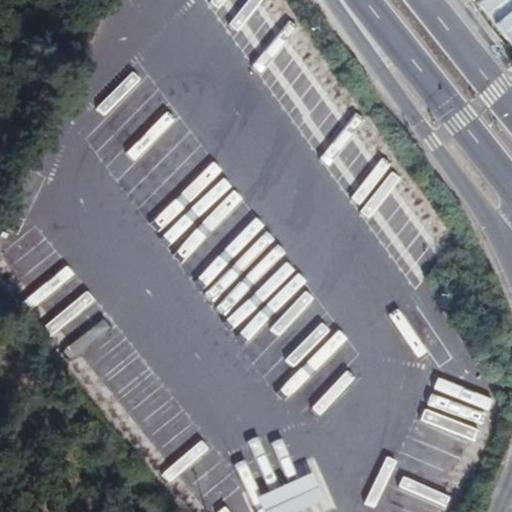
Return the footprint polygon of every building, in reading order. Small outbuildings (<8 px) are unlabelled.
[(230,20),(243,0),(209,0),(206,4),(230,20)] [(247,46),(291,114),(269,140),(310,113),(313,110),(322,118),(339,97),(328,88),(331,83),(323,70),(316,65),(293,30),(288,25),(278,10),(247,46)] [(418,277),(454,241),(409,196),(402,203),(389,191),(407,173),(362,130),(328,164),(376,212),(372,216),(386,230),(378,237),(418,277)] [(197,152),(171,181),(193,200),(218,172),(197,152)] [(316,393),(355,352),(346,343),(307,385),(316,393)] [(169,402),(131,432),(158,465),(184,445),(197,434),(188,423),(187,424),(169,402)] [(117,425),(136,426),(137,411),(117,411),(117,425)] [(435,423),(424,417),(412,444),(423,449),(435,423)]
